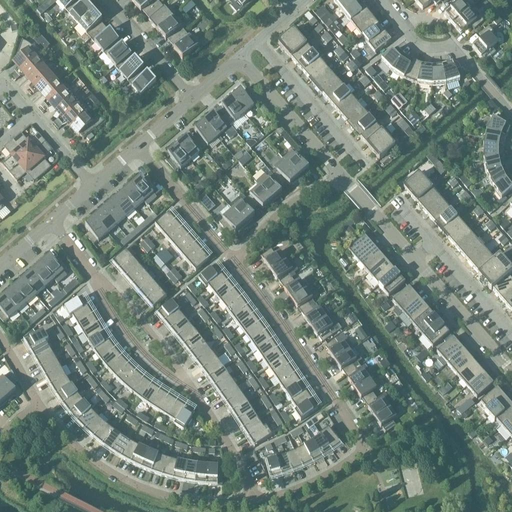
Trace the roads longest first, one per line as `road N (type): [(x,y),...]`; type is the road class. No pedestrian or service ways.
road 1 (residential): [(251,497),(316,480),(362,441),(233,260)]
road 2 (residential): [(251,497),(188,501),(131,484),(99,466),(37,404)]
road 3 (residential): [(511,114),(450,46),(410,39),(381,0)]
road 4 (residential): [(238,58),(342,177)]
road 5 (residential): [(360,161),(257,42)]
road 6 (residential): [(412,258),(511,374)]
road 7 (residential): [(233,260),(137,146)]
road 8 (residential): [(182,378),(173,382),(147,366),(104,310),(101,281)]
road 9 (residential): [(233,260),(284,211),(342,177)]
road 10 (residential): [(251,497),(182,378)]
road 11 (residential): [(191,100),(106,0)]
road 12 (residential): [(182,378),(101,281)]
road 13 (residential): [(511,332),(432,241)]
